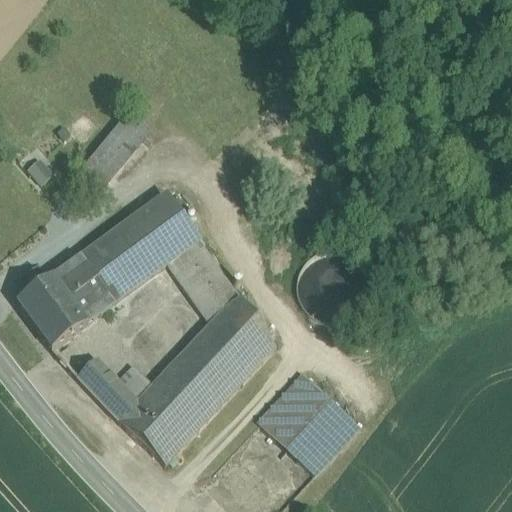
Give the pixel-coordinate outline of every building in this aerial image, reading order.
[(126,122),(75,184),(97,201),(148,140),(126,122)] [(24,173),(39,189),(51,178),(36,162),(24,173)] [(165,202),(85,263),(118,307),(167,270),(197,247),(165,202)] [(239,305),(197,247),(167,270),(170,275),(208,332),(221,319),(239,305)] [(339,258),(324,258),(312,264),(302,273),(297,286),(297,299),(302,312),(311,323),(324,329),(337,330),(350,326),(361,317),(368,304),(369,289),(363,275),(353,264),(339,258)] [(69,275),(102,319),(118,307),(85,263),(69,275)] [(102,319),(69,275),(53,287),(86,330),(102,319)] [(86,330),(53,287),(52,285),(17,312),(52,358),(87,332),(86,330)] [(135,410),(118,428),(164,472),(275,355),(239,305),(221,319),(208,332),(150,393),(135,410)] [(95,367),(76,384),(118,428),(135,410),(128,401),(116,389),(95,367)] [(131,373),(116,389),(128,401),(129,395),(141,383),(131,373)] [(303,381),(261,427),(316,479),(359,433),(303,381)] [(141,383),(129,395),(128,401),(135,410),(150,393),(141,383)] [(249,511),(284,511),(316,479),(261,427),(214,477),(249,511)]
